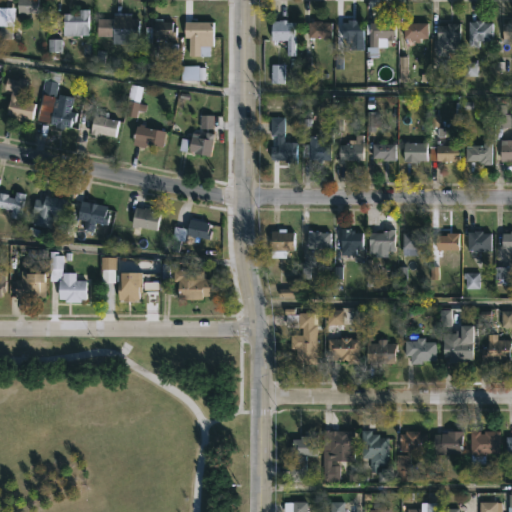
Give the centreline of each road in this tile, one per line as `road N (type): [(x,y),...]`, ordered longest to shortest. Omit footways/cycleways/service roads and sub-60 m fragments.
road 1 (residential): [(511,198),(220,197),(0,151)]
road 2 (tertiary): [(245,0),(244,249),(262,329)]
road 3 (residential): [(262,329),(0,328)]
road 4 (residential): [(511,397),(261,396)]
road 5 (tertiary): [(262,329),(259,511)]
